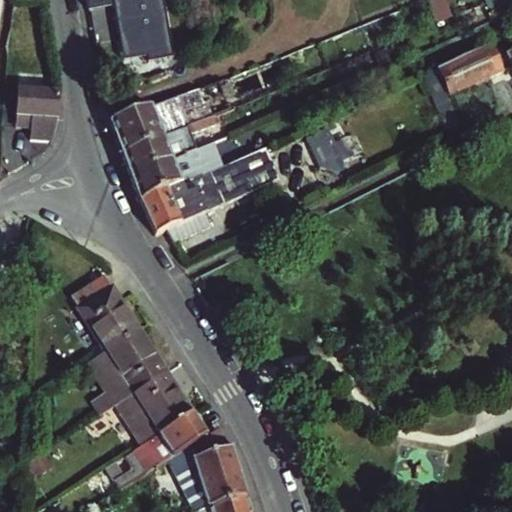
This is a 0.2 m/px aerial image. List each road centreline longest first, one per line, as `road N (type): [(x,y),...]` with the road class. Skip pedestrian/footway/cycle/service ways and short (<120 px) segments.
road 1 (residential): [(96,175),(129,245),(250,427),(281,511)]
road 2 (residential): [(59,0),(96,175)]
